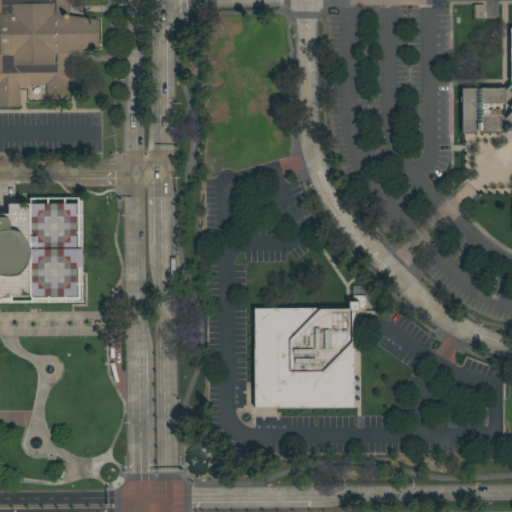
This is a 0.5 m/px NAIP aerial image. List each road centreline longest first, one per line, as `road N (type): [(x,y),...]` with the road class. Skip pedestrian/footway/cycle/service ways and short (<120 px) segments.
road 1 (tertiary): [(169,500),(165,173)]
road 2 (tertiary): [(511,497),(310,500)]
road 3 (tertiary): [(133,173),(138,350)]
road 4 (tertiary): [(165,173),(167,2)]
road 5 (tertiary): [(141,500),(0,501)]
road 6 (tertiary): [(131,0),(131,133)]
